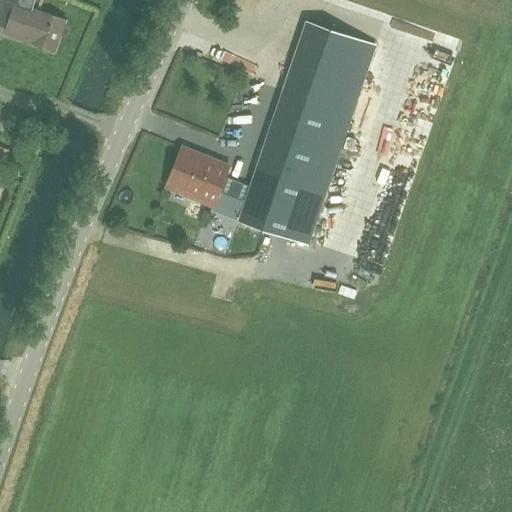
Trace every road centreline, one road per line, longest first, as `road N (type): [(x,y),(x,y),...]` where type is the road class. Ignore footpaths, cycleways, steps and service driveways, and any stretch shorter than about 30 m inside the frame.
road 1 (tertiary): [(0,463),(65,266),(179,0)]
road 2 (unknown): [(119,132),(0,96)]
